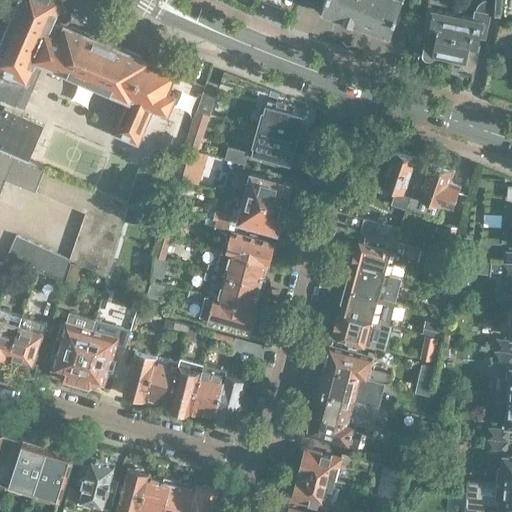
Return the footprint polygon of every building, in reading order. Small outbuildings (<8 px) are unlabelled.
[(0,20),(0,95),(3,97),(25,107),(46,58),(127,94),(111,129),(136,139),(148,111),(153,113),(157,104),(167,109),(174,92),(166,89),(174,70),(146,58),(146,56),(119,45),(121,41),(94,29),(92,33),(53,15),(59,0),(17,0),(7,24),(0,20)] [(323,0),(320,9),(351,20),(358,0),(323,0)] [(358,0),(351,20),(389,34),(400,0),(358,0)] [(497,14),(499,7),(499,0),(480,0),(481,0),(479,2),(477,4),(476,7),(475,9),(474,9),(472,17),(457,14),(448,55),(463,58),(464,60),(465,62),(466,63),(469,64),(471,63),(472,62),(473,60),(479,34),(484,35),(489,12),(497,14)] [(428,23),(424,46),(423,50),(424,53),(427,55),(431,55),(433,51),(448,55),(457,14),(427,8),(424,22),(428,23)] [(207,79),(197,109),(210,113),(220,83),(207,79)] [(262,109),(257,125),(300,137),(305,121),(299,119),(302,108),(293,105),(293,103),(276,99),(276,100),(267,98),(264,109),(262,109)] [(0,146),(29,159),(44,124),(4,106),(0,114),(0,146)] [(210,114),(197,110),(185,145),(198,149),(199,147),(201,147),(202,142),(201,141),(210,114)] [(300,137),(257,125),(253,142),(255,142),(251,154),(260,157),(260,159),(277,164),(277,162),(286,165),(290,152),(295,154),(300,137)] [(248,151),(228,145),(225,158),(244,163),(248,151)] [(0,195),(8,177),(37,189),(47,166),(29,159),(0,146),(0,195)] [(380,182),(396,188),(391,202),(404,207),(405,203),(411,187),(419,164),(413,162),(415,155),(393,147),(386,165),(382,164),(377,179),(381,180),(380,182)] [(188,178),(195,156),(182,152),(175,174),(188,178)] [(180,158),(171,154),(163,175),(173,179),(180,158)] [(419,164),(411,187),(405,203),(437,214),(441,202),(452,206),(459,185),(448,181),(453,169),(429,160),(427,167),(419,164)] [(47,166),(37,189),(47,194),(57,171),(47,166)] [(57,171),(47,194),(57,198),(67,175),(57,171)] [(249,172),(242,196),(284,208),(287,197),(285,194),(288,182),(249,172)] [(67,175),(57,198),(66,202),(76,179),(67,175)] [(76,179),(66,202),(76,206),(86,183),(76,179)] [(86,183),(76,206),(86,211),(87,211),(97,188),(86,183)] [(86,211),(82,223),(118,236),(123,219),(121,218),(125,202),(128,203),(129,202),(97,188),(87,211),(86,211)] [(213,217),(213,220),(238,226),(239,221),(276,230),(278,219),(282,217),(284,208),(242,196),(239,209),(234,208),(232,213),(216,209),(215,211),(205,208),(203,215),(213,217)] [(121,218),(123,219),(136,223),(141,207),(128,203),(125,202),(121,218)] [(393,239),(393,240),(396,240),(400,227),(364,217),(360,230),(393,239)] [(213,220),(205,218),(204,224),(228,231),(223,250),(264,262),(267,262),(272,241),(236,231),(238,226),(213,220)] [(82,223),(78,235),(115,248),(118,236),(82,223)] [(455,227),(444,223),(437,247),(449,250),(455,227)] [(6,256),(16,260),(26,238),(16,233),(6,256)] [(156,256),(156,257),(165,259),(167,252),(172,253),(176,237),(172,236),(163,234),(158,233),(152,255),(156,256)] [(78,235),(74,246),(111,259),(115,248),(78,235)] [(26,238),(16,260),(27,265),(37,243),(26,238)] [(356,239),(350,263),(382,271),(386,260),(390,261),(393,250),(402,253),(402,255),(417,259),(421,246),(405,242),(396,240),(393,240),(390,249),(356,239)] [(37,243),(27,265),(38,270),(48,248),(37,243)] [(74,246),(70,258),(107,274),(111,259),(74,246)] [(48,248),(38,270),(49,275),(59,253),(48,248)] [(206,268),(205,271),(260,286),(263,278),(259,277),(264,262),(223,250),(221,250),(218,260),(216,260),(212,263),(208,262),(207,268),(206,268)] [(511,250),(502,250),(501,261),(501,262),(511,262),(511,250)] [(59,253),(49,275),(61,280),(70,258),(59,253)] [(165,259),(156,257),(151,275),(162,278),(167,260),(165,259)] [(491,261),(458,258),(457,269),(490,272),(491,261)] [(490,272),(490,273),(511,274),(511,262),(501,262),(491,261),(490,272)] [(82,265),(71,262),(64,284),(75,287),(82,265)] [(350,263),(344,285),(376,294),(379,283),(383,284),(387,272),(382,271),(350,263)] [(212,282),(208,296),(251,308),(255,292),(258,293),(260,286),(205,271),(204,277),(209,279),(212,282)] [(147,295),(161,299),(165,285),(151,281),(147,295)] [(376,294),(344,285),(337,308),(374,319),(377,307),(373,306),(376,294)] [(189,290),(186,299),(200,303),(196,315),(248,330),(254,308),(251,308),(208,296),(189,290)] [(0,306),(0,350),(8,353),(21,313),(0,306)] [(382,321),(374,319),(337,308),(331,332),(367,342),(370,331),(379,333),(382,321)] [(21,313),(8,353),(25,359),(29,357),(32,358),(44,321),(21,313)] [(175,320),(166,318),(163,328),(173,330),(175,320)] [(441,323),(425,319),(421,333),(437,337),(441,323)] [(61,325),(58,335),(61,335),(60,339),(55,337),(52,348),(56,349),(51,367),(62,371),(60,376),(75,380),(90,329),(65,321),(63,325),(61,325)] [(90,329),(75,380),(89,385),(90,379),(102,383),(106,367),(110,368),(113,360),(109,359),(114,341),(125,344),(130,326),(121,323),(117,336),(116,336),(116,337),(90,329)] [(197,326),(189,324),(186,336),(194,339),(197,326)] [(235,337),(211,330),(208,343),(232,349),(235,337)] [(395,340),(379,336),(376,346),(392,350),(395,340)] [(235,337),(232,350),(248,355),(252,341),(235,337)] [(479,348),(494,349),(511,350),(511,338),(496,337),(496,341),(486,340),(486,345),(479,344),(479,348)] [(328,344),(322,365),(365,376),(384,380),(386,371),(368,366),(371,356),(328,344)] [(119,375),(126,377),(122,392),(142,398),(143,394),(153,358),(155,354),(126,347),(119,375)] [(511,350),(494,349),(493,362),(505,363),(504,380),(509,380),(508,394),(511,394),(511,350)] [(434,353),(422,350),(421,358),(432,360),(434,353)] [(178,360),(166,404),(188,410),(201,362),(179,356),(178,360)] [(153,358),(143,394),(159,399),(158,402),(166,404),(178,360),(166,357),(165,361),(153,358)] [(201,362),(188,410),(196,412),(196,409),(212,413),(222,373),(223,368),(201,362)] [(322,365),(316,387),(362,399),(365,386),(363,385),(365,376),(322,365)] [(222,373),(212,413),(211,416),(232,422),(244,378),(222,373)] [(316,387),(310,411),(353,422),(355,414),(357,415),(362,399),(316,387)] [(445,395),(436,393),(432,410),(443,413),(445,395)] [(487,425),(486,437),(508,439),(509,423),(511,423),(511,394),(508,394),(507,409),(501,409),(500,426),(487,425)] [(353,422),(310,411),(304,432),(356,446),(360,432),(351,429),(353,422)] [(365,413),(362,424),(376,427),(378,416),(365,413)] [(21,435),(0,428),(0,491),(2,492),(21,435)] [(46,443),(21,435),(2,492),(5,493),(9,482),(31,489),(46,443)] [(508,439),(486,437),(485,450),(495,451),(493,467),(496,467),(495,482),(511,483),(511,454),(511,456),(506,455),(508,439)] [(46,443),(31,489),(57,497),(72,451),(46,443)] [(305,448),(298,473),(333,483),(339,460),(373,469),(375,460),(341,452),(340,458),(305,448)] [(73,496),(70,504),(85,509),(85,511),(89,511),(108,511),(118,479),(110,477),(114,462),(89,455),(87,464),(80,462),(74,482),(81,484),(77,497),(73,496)] [(441,459),(422,455),(419,468),(438,473),(441,459)] [(148,471),(127,466),(114,511),(136,511),(147,473),(148,471)] [(161,477),(147,473),(136,511),(160,511),(170,476),(162,474),(161,477)] [(333,483),(298,473),(291,498),(326,508),(333,483)] [(170,476),(160,511),(185,511),(192,486),(178,482),(179,478),(170,476)] [(495,511),(496,510),(507,511),(506,511),(511,511),(511,483),(495,482),(477,480),(467,480),(464,511),(495,511)] [(192,486),(185,511),(208,511),(214,489),(193,483),(192,486)] [(391,511),(395,498),(377,494),(373,511),(361,508),(359,511),(391,511)]
